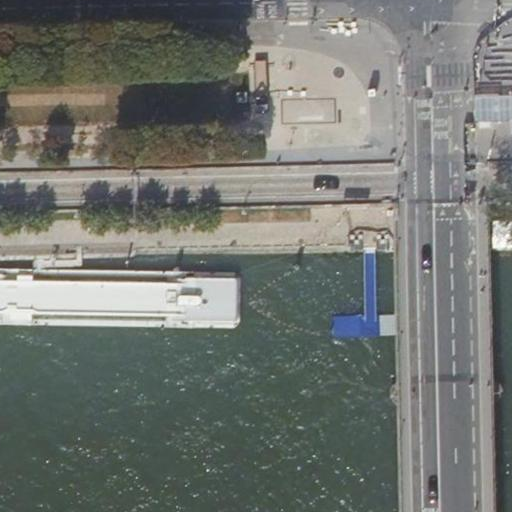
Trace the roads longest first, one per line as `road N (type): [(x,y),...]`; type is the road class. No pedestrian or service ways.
road 1 (tertiary): [(450,511),(436,0)]
road 2 (tertiary): [(0,5),(172,0)]
